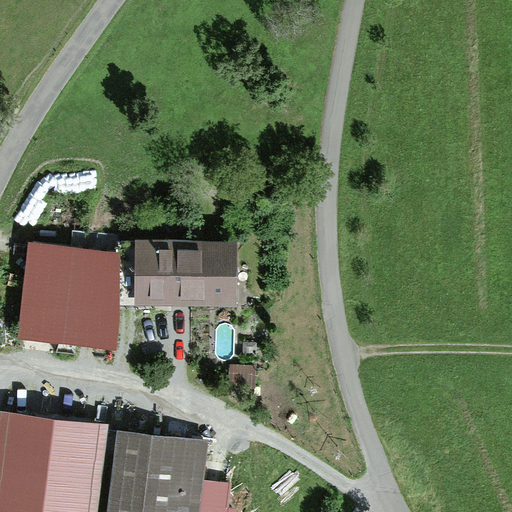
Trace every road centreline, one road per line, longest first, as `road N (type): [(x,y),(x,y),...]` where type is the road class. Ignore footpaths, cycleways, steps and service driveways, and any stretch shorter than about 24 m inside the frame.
road 1 (residential): [(402,511),(363,440),(331,284),(326,183),(355,0)]
road 2 (unclassified): [(0,168),(110,0)]
road 3 (track): [(343,357),(511,351)]
